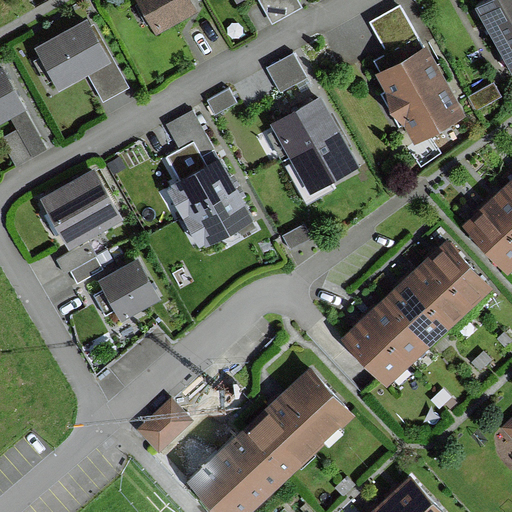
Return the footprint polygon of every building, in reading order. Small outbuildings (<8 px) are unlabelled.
[(185,0),(121,0),(143,39),(192,12),(185,0)] [(293,0),(252,0),(266,25),(298,8),(293,0)] [(511,0),(477,0),(475,1),(494,36),(511,25),(511,0)] [(389,61),(364,74),(402,143),(455,114),(397,8),(368,24),(389,61)] [(79,25),(25,55),(45,91),(99,61),(79,25)] [(511,25),(494,36),(511,67),(511,25)] [(290,58),(266,71),(279,95),(303,82),(290,58)] [(108,62),(81,77),(97,105),(124,90),(108,62)] [(0,87),(0,120),(14,113),(0,87)] [(227,93),(207,104),(215,118),(235,107),(227,93)] [(275,120),(294,152),(336,128),(318,96),(275,120)] [(191,114),(167,127),(178,147),(202,134),(191,114)] [(29,125),(0,140),(0,145),(11,165),(42,148),(29,125)] [(294,152),(312,185),(355,161),(336,128),(294,152)] [(174,183),(189,210),(232,186),(217,159),(174,183)] [(93,168),(44,194),(68,239),(117,212),(93,168)] [(511,185),(510,183),(490,202),(511,225),(511,185)] [(189,210),(204,237),(247,213),(232,186),(189,210)] [(511,225),(490,202),(470,220),(508,262),(511,258),(511,225)] [(123,227),(112,215),(86,238),(97,250),(123,227)] [(87,237),(60,250),(74,278),(102,264),(87,237)] [(487,283),(448,240),(428,259),(468,301),(487,283)] [(468,301),(428,259),(408,277),(448,320),(468,301)] [(159,297),(139,262),(101,284),(121,318),(159,297)] [(448,320),(408,277),(388,296),(428,338),(448,320)] [(428,338),(388,296),(368,314),(408,357),(428,338)] [(408,357),(368,314),(349,333),(388,375),(408,357)] [(310,368),(252,423),(291,464),(349,409),(310,368)] [(161,446),(197,412),(173,387),(138,421),(161,446)] [(252,423),(194,478),(225,511),(240,511),(291,464),(252,423)] [(444,511),(412,477),(391,496),(406,511),(444,511)] [(406,511),(391,496),(374,511),(406,511)]
